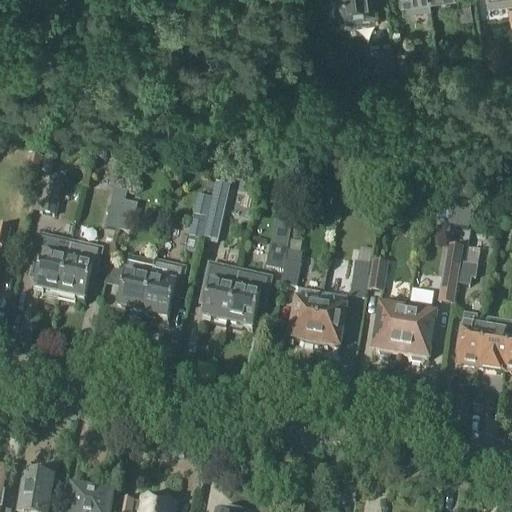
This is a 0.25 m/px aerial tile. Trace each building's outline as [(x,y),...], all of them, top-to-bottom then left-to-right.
[(335,0),(337,13),(345,12),(347,25),(378,20),(375,0),(335,0)] [(404,0),(406,12),(432,9),(430,0),(404,0)] [(456,0),(459,21),(473,19),(470,0),(456,0)] [(398,77),(394,43),(368,47),(372,80),(398,77)] [(487,47),(490,71),(504,69),(501,45),(487,47)] [(417,58),(415,48),(397,51),(400,78),(418,76),(417,70),(427,69),(426,56),(417,58)] [(37,184),(42,158),(28,156),(23,181),(37,184)] [(38,218),(56,221),(63,190),(60,189),(61,186),(58,181),(42,178),(39,193),(43,193),(38,218)] [(127,195),(113,193),(105,232),(119,234),(125,205),(127,195)] [(198,212),(196,212),(190,242),(202,244),(209,215),(210,215),(213,202),(201,199),(198,212)] [(125,205),(119,234),(131,237),(138,208),(125,205)] [(222,218),(210,215),(209,215),(202,244),(216,247),(222,218)] [(0,272),(0,270),(0,266),(3,253),(6,253),(10,232),(0,229),(0,272)] [(73,246),(37,238),(28,284),(36,286),(34,297),(60,303),(73,246)] [(283,276),(281,290),(297,293),(301,270),(300,270),(302,259),(300,258),(302,246),(289,244),(288,251),(283,276)] [(91,280),(97,281),(104,253),(73,246),(60,303),(85,308),(91,280)] [(283,276),(288,251),(269,248),(265,272),(283,276)] [(462,253),(449,251),(439,306),(453,309),(457,288),(460,267),(462,253)] [(465,268),(460,267),(457,288),(470,290),(471,283),(476,284),(480,254),(467,252),(465,268)] [(117,315),(142,321),(155,266),(154,266),(129,260),(126,277),(117,315)] [(177,315),(187,272),(155,264),(154,266),(155,266),(142,321),(167,327),(170,314),(177,315)] [(355,266),(349,301),(365,303),(370,269),(355,266)] [(202,325),(227,331),(239,274),(207,267),(197,310),(205,312),(202,325)] [(374,267),(369,294),(383,297),(388,269),(374,267)] [(273,282),(239,274),(227,331),(252,337),(258,310),(266,311),(273,282)] [(297,301),(297,304),(290,345),(314,349),(323,298),(299,294),(297,301)] [(348,302),(323,298),(314,349),(338,353),(345,312),(346,313),(348,302)] [(374,357),(379,358),(380,362),(388,363),(391,360),(401,361),(410,310),(394,307),(392,315),(381,313),(374,357)] [(401,361),(410,363),(412,367),(420,369),(423,365),(428,366),(436,323),(424,321),(426,313),(410,310),(401,361)] [(464,319),(462,334),(456,369),(479,373),(485,329),(476,328),(477,321),(464,319)] [(479,373),(483,374),(483,375),(500,378),(500,376),(507,377),(511,343),(511,333),(485,329),(479,373)] [(20,511),(48,511),(53,485),(25,481),(20,511)] [(108,511),(110,503),(92,500),(93,495),(74,492),(71,511),(108,511)] [(121,502),(119,511),(131,511),(133,504),(121,502)]
